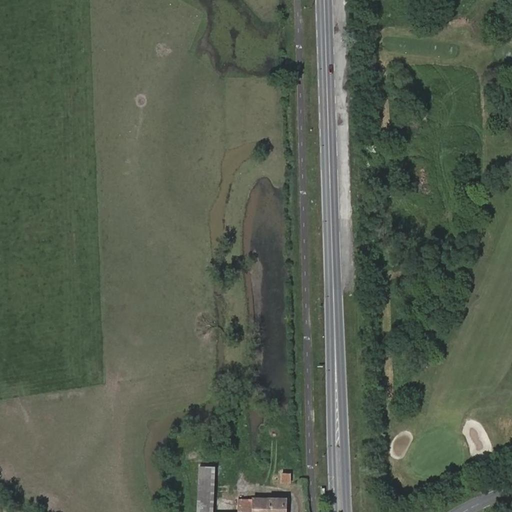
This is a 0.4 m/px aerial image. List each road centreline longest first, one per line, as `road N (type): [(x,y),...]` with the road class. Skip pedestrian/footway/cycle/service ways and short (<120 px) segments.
road 1 (secondary): [(336,358),(324,0)]
road 2 (secondary): [(348,511),(336,358)]
road 3 (secondary): [(336,358),(335,511)]
